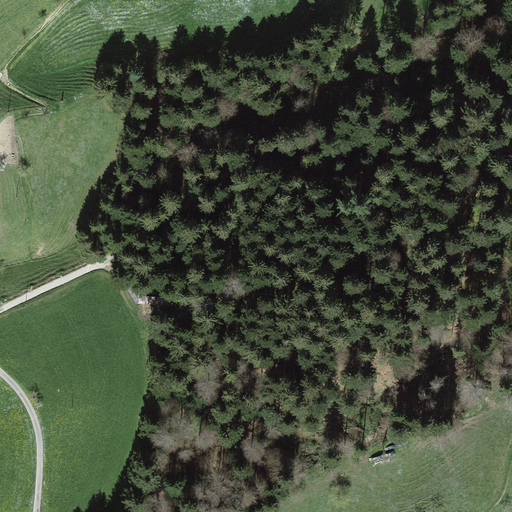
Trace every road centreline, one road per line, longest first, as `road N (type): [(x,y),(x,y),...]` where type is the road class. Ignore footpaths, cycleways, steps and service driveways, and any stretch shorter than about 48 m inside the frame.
road 1 (track): [(0,310),(127,249),(230,173),(426,112),(511,125)]
road 2 (track): [(0,128),(12,116),(48,110),(2,76),(29,39)]
road 3 (track): [(36,511),(38,424),(0,369)]
